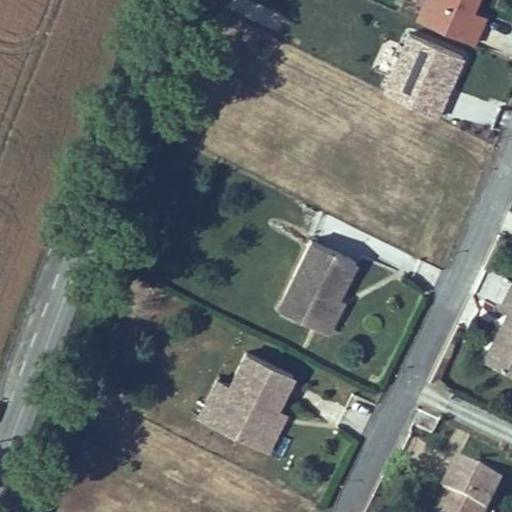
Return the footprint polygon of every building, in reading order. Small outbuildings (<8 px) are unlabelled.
[(469,37),(483,0),(420,0),(414,17),(469,37)] [(383,42),(376,62),(390,67),(397,47),(383,42)] [(329,297),(347,261),(302,239),(269,308),(308,326),(323,294),(329,297)] [(511,282),(506,279),(493,305),(502,310),(478,358),(511,374),(511,282)] [(323,294),(308,326),(319,332),(334,299),(329,297),(323,294)] [(269,406),(285,372),(238,350),(223,383),(204,421),(251,444),(269,406)] [(191,415),(204,421),(223,383),(209,377),(191,415)] [(269,406),(251,444),(261,448),(279,410),(269,406)] [(443,495),(433,511),(478,511),(494,481),(451,460),(435,491),(443,495)] [(424,511),(433,511),(443,495),(435,491),(424,511)]
